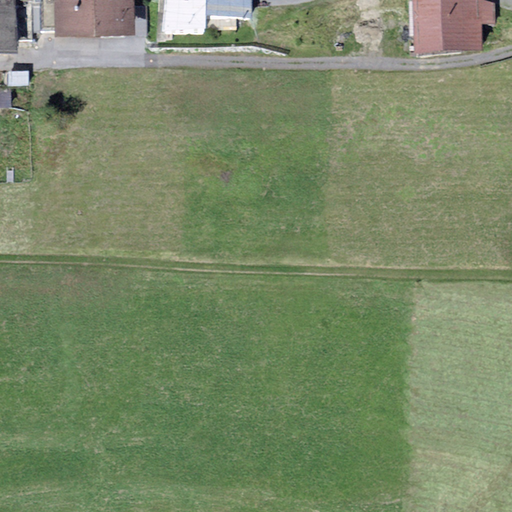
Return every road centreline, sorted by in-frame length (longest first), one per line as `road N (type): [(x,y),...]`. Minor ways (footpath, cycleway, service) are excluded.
road 1 (track): [(0,252),(511,271)]
road 2 (track): [(159,59),(427,69),(511,54)]
